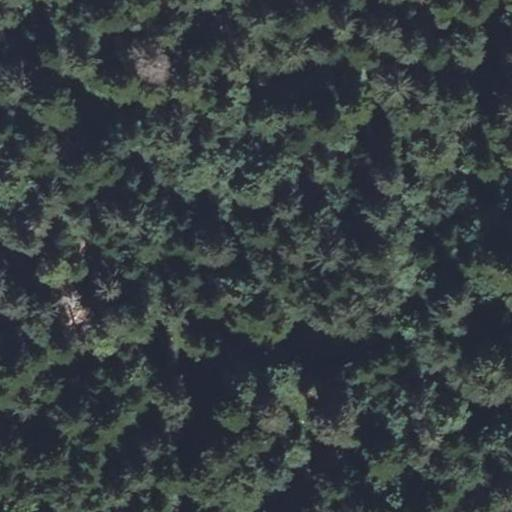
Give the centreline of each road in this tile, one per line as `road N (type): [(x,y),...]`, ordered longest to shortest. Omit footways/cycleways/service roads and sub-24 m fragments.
road 1 (track): [(0,64),(28,54),(138,110),(226,66),(287,72),(381,113),(465,122)]
road 2 (track): [(138,110),(131,151),(106,186),(72,213),(0,240)]
